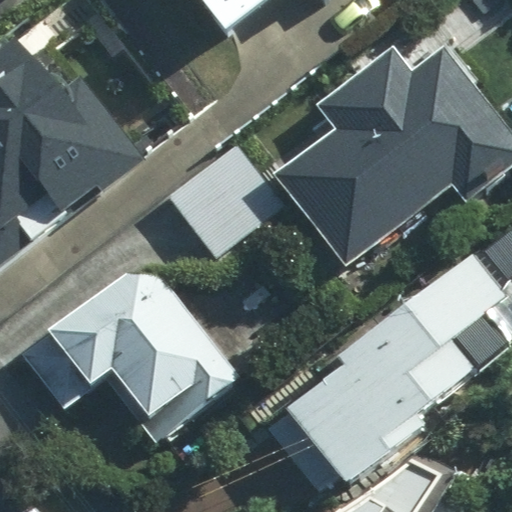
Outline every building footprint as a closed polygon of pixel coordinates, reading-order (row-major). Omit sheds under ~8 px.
[(327,0),(184,0),(242,70),(327,0)] [(0,288),(3,292),(146,178),(82,99),(57,119),(12,64),(0,73),(0,288)] [(511,153),(442,65),(413,88),(396,66),(320,125),(338,148),(274,198),(351,296),(455,215),(470,234),(511,201),(511,153)] [(511,321),(474,274),(277,436),(339,511),(360,511),(511,383),(511,321)] [(102,314),(25,368),(66,425),(90,408),(94,414),(117,397),(160,457),(242,399),(156,278),(103,315),(102,314)] [(453,511),(416,489),(384,511),(453,511)]
